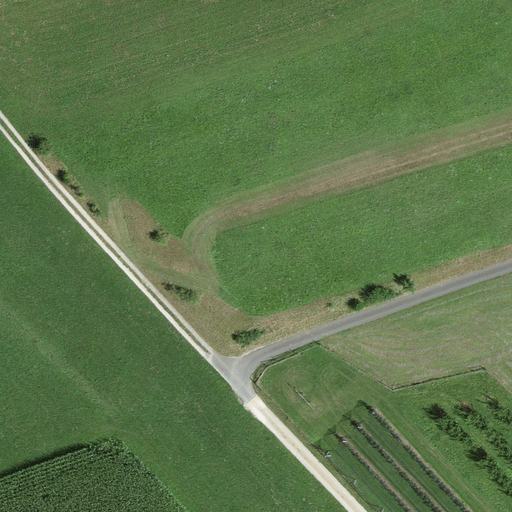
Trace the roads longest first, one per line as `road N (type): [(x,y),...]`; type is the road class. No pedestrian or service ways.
road 1 (track): [(511,265),(261,353),(230,373),(360,511)]
road 2 (track): [(0,83),(230,373)]
